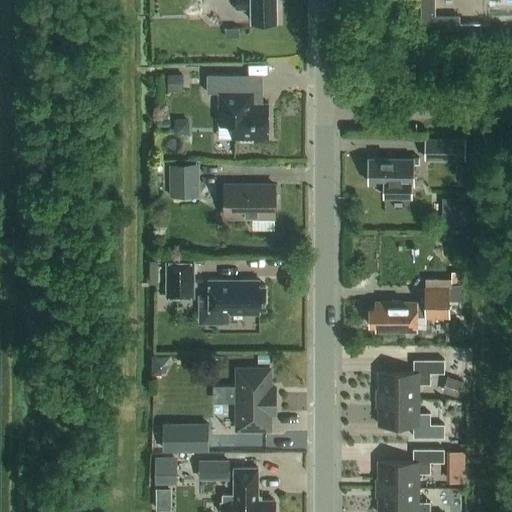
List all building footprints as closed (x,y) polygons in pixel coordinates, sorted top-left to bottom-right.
[(276,0),(236,0),(237,10),(253,9),(253,22),(276,22),(276,0)] [(420,0),(420,29),(459,30),(459,31),(481,31),(481,22),(459,22),(459,15),(435,15),(435,0),(420,0)] [(183,91),(183,74),(168,74),(168,91),(183,91)] [(206,75),(206,94),(218,94),(218,138),(232,138),(232,139),(240,139),(240,143),(252,143),(252,139),(268,139),(268,104),(253,104),(253,93),(241,93),(241,75),(206,75)] [(174,119),(174,133),(189,133),(188,119),(174,119)] [(467,160),(467,138),(427,138),(426,160),(467,160)] [(421,164),(421,158),(371,158),(371,183),(384,183),(384,197),(412,197),(412,186),(415,186),(415,164),(421,164)] [(198,197),(198,164),(169,164),(169,197),(198,197)] [(224,186),(224,217),(274,218),(274,186),(224,186)] [(442,196),(442,208),(454,208),(454,196),(442,196)] [(166,261),(166,298),(193,297),(193,261),(166,261)] [(425,278),(425,286),(450,286),(451,286),(451,284),(451,278),(448,278),(425,278)] [(209,281),(209,314),(258,314),(258,309),(265,309),(265,286),(258,286),(258,281),(209,281)] [(449,318),(450,286),(425,286),(424,301),(419,301),(377,301),(377,308),(371,308),(371,325),(377,326),(377,331),(419,331),(419,324),(419,318),(449,318)] [(419,331),(419,333),(429,333),(429,324),(419,324),(419,331)] [(270,354),(258,354),(258,364),(270,364),(270,354)] [(215,356),(215,367),(225,367),(225,355),(215,356)] [(379,373),(379,399),(420,400),(420,385),(431,385),(431,374),(445,374),(446,361),(415,361),(415,373),(379,373)] [(237,369),(236,429),(269,430),(269,413),(275,414),(275,393),(269,393),(269,369),(237,369)] [(464,381),(447,376),(442,392),(459,397),(464,381)] [(233,402),(233,385),(214,385),(213,401),(233,402)] [(379,399),(379,425),(414,426),(414,438),(444,439),(445,426),(431,426),(431,415),(420,414),(420,400),(379,399)] [(164,422),(163,450),(209,450),(209,422),(164,422)] [(378,462),(378,489),(419,489),(419,474),(430,475),(430,463),(444,463),(444,451),(413,450),(413,463),(378,462)] [(449,451),(448,482),(463,483),(463,451),(450,451),(449,451)] [(154,457),(154,484),(177,484),(177,457),(154,457)] [(200,460),(200,479),(220,479),(221,460),(200,460)] [(257,501),(257,468),(233,468),(233,494),(221,494),(221,501),(219,501),(219,511),(273,511),(274,501),(257,501)] [(170,484),(155,485),(156,505),(171,505),(170,484)] [(378,489),(377,511),(429,511),(430,503),(419,503),(419,489),(378,489)]
